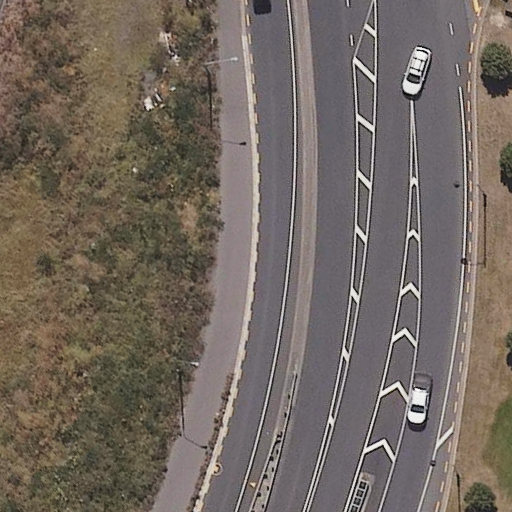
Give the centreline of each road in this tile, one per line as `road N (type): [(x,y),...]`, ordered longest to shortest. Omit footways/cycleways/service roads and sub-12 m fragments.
road 1 (secondary): [(217,511),(247,418),(271,287),(277,132),(266,0)]
road 2 (secondary): [(417,0),(440,176),(439,279),(421,433),(400,511)]
road 3 (secondary): [(409,0),(377,317),(317,480)]
road 4 (secondary): [(317,480),(339,320),(341,0)]
